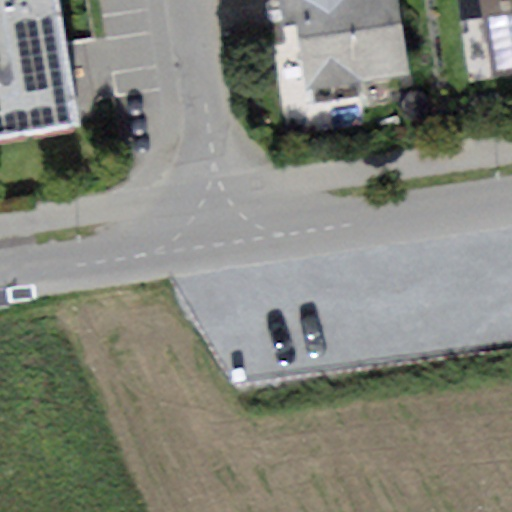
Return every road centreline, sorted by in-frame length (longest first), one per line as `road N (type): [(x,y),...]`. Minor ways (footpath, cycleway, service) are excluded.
road 1 (residential): [(511,203),(215,251)]
road 2 (residential): [(215,251),(185,0)]
road 3 (residential): [(215,251),(0,283)]
